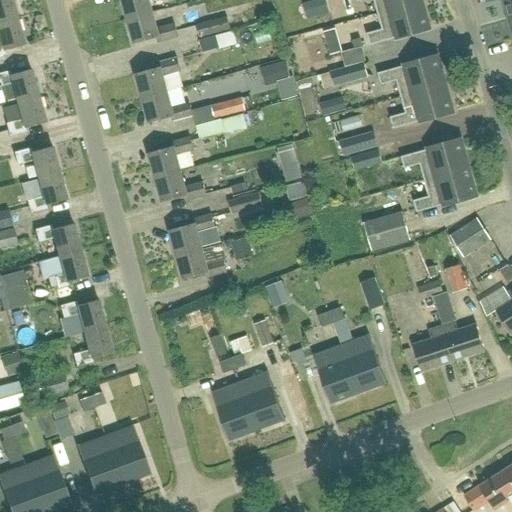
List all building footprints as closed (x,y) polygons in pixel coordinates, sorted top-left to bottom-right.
[(0,0),(0,23),(17,19),(11,0),(0,0)] [(153,13),(149,0),(122,0),(128,20),(153,13)] [(303,4),(307,19),(322,15),(318,0),(303,4)] [(422,2),(421,0),(357,0),(358,2),(364,0),(373,0),(378,14),(422,2)] [(370,46),(429,29),(422,2),(378,14),(382,30),(367,34),(370,46)] [(128,20),(135,44),(158,38),(159,42),(179,37),(176,25),(158,30),(153,13),(128,20)] [(200,38),(231,29),(228,17),(197,24),(200,38)] [(0,23),(0,39),(1,43),(0,43),(0,56),(4,55),(3,51),(24,46),(17,19),(0,23)] [(200,41),(203,52),(218,48),(215,37),(200,41)] [(339,40),(327,43),(330,55),(342,52),(339,40)] [(228,49),(195,55),(197,65),(230,60),(228,49)] [(168,92),(163,75),(181,70),(178,58),(157,64),(159,68),(136,74),(142,99),(168,92)] [(445,85),(437,58),(378,74),(381,86),(397,81),(401,98),(445,85)] [(272,65),(277,83),(293,78),(289,61),(272,65)] [(365,63),(331,72),(335,87),(369,78),(365,63)] [(0,102),(1,106),(17,102),(38,96),(31,70),(10,75),(9,72),(0,74),(0,102)] [(302,99),(318,94),(313,76),(296,82),(302,99)] [(390,118),(394,129),(453,113),(445,85),(401,98),(406,113),(390,118)] [(142,99),(149,124),(172,117),(173,122),(193,116),(190,104),(172,109),(168,92),(142,99)] [(17,102),(22,120),(6,125),(9,136),(25,132),(24,128),(45,123),(38,96),(17,102)] [(245,98),(214,105),(217,118),(248,110),(245,98)] [(333,99),(320,103),(324,116),(337,112),(333,99)] [(244,114),(222,119),(226,133),(247,127),(244,114)] [(325,119),(312,122),(316,141),(330,138),(325,119)] [(349,119),(332,123),(335,134),(352,130),(349,119)] [(378,147),(374,132),(341,142),(345,157),(378,147)] [(172,147),(150,154),(156,178),(182,171),(177,155),(195,150),(191,138),(171,143),(172,147)] [(461,141),(401,157),(405,169),(420,165),(425,181),(468,169),(461,141)] [(282,163),(297,159),(293,144),(278,148),(282,163)] [(17,166),(33,162),(38,179),(59,174),(52,147),(31,153),(30,149),(14,154),(17,166)] [(379,150),(352,158),(356,171),(383,164),(379,150)] [(417,213),(476,196),(468,169),(425,181),(429,197),(414,201),(417,213)] [(187,201),(207,196),(204,184),(186,189),(182,171),(156,178),(163,203),(186,197),(187,201)] [(59,174),(38,179),(43,198),(27,202),(30,214),(46,210),(45,206),(66,200),(59,174)] [(287,187),(290,200),(305,196),(301,183),(287,187)] [(233,196),(248,191),(246,184),(230,188),(233,196)] [(234,214),(265,205),(261,192),(231,201),(234,214)] [(310,198),(291,203),(296,219),(315,214),(310,198)] [(489,222),(505,214),(500,205),(484,214),(489,222)] [(412,241),(404,212),(365,223),(374,252),(412,241)] [(7,213),(0,214),(0,227),(10,225),(7,213)] [(193,225),(170,231),(177,255),(203,249),(198,232),(216,227),(212,215),(192,220),(193,225)] [(491,239),(478,219),(451,236),(464,256),(491,239)] [(39,243),(55,239),(60,257),(80,251),(73,225),(52,230),(52,227),(35,231),(39,243)] [(14,230),(0,232),(0,247),(17,244),(14,230)] [(232,243),(236,255),(252,251),(248,238),(232,243)] [(416,246),(401,251),(406,267),(421,262),(416,246)] [(177,255),(184,280),(207,274),(208,278),(228,273),(225,261),(207,266),(203,249),(177,255)] [(60,257),(65,275),(48,280),(52,291),(68,287),(67,283),(88,278),(80,251),(60,257)] [(388,276),(406,272),(401,251),(383,256),(388,276)] [(502,270),(509,281),(511,279),(511,267),(510,265),(502,270)] [(447,270),(454,292),(466,288),(460,266),(447,270)] [(24,271),(1,277),(3,286),(10,309),(33,303),(27,280),(24,271)] [(374,278),(361,283),(371,310),(384,305),(374,278)] [(422,301),(444,294),(439,281),(419,289),(422,301)] [(282,282),(266,287),(271,300),(286,294),(282,282)] [(511,334),(511,333),(511,290),(507,293),(511,300),(496,311),(511,334)] [(406,293),(390,298),(394,310),(409,305),(406,293)] [(105,327),(98,300),(77,306),(76,302),(60,306),(63,319),(80,314),(84,332),(105,327)] [(246,304),(229,310),(233,320),(250,314),(246,304)] [(341,308),(330,312),(334,324),(345,320),(341,308)] [(322,328),(334,324),(330,312),(318,317),(322,328)] [(266,320),(255,325),(263,347),(274,343),(266,320)] [(453,361),(485,351),(477,324),(458,330),(456,322),(442,326),(453,361)] [(442,326),(429,331),(432,339),(413,345),(422,371),(453,361),(442,326)] [(91,359),(112,353),(105,327),(84,332),(89,351),(73,355),(76,367),(92,363),(91,359)] [(342,345),(359,393),(386,383),(387,384),(388,384),(375,350),(372,341),(369,334),(368,335),(369,336),(342,345)] [(219,359),(227,356),(219,335),(211,339),(219,359)] [(332,403),(359,393),(342,345),(315,355),(314,354),(313,355),(332,405),(333,404),(332,403)] [(18,353),(4,357),(9,374),(23,370),(18,353)] [(232,359),(236,370),(247,366),(243,355),(232,359)] [(225,374),(236,370),(232,359),(220,363),(225,374)] [(240,383),(258,430),(285,420),(285,421),(286,421),(268,371),(267,372),(267,373),(240,383)] [(65,373),(32,382),(36,398),(69,390),(65,373)] [(18,382),(0,386),(0,409),(24,403),(18,382)] [(231,440),(258,430),(240,383),(213,392),(213,391),(212,392),(230,442),(231,441),(231,440)] [(90,397),(94,408),(105,403),(101,392),(90,397)] [(94,408),(90,397),(79,401),(83,412),(94,408)] [(61,403),(49,407),(53,420),(65,415),(61,403)] [(46,409),(33,414),(37,423),(49,419),(46,409)] [(10,426),(15,437),(26,433),(22,422),(10,426)] [(132,427),(105,437),(122,484),(149,474),(150,475),(151,475),(141,448),(132,425),(131,425),(132,427)] [(15,437),(10,426),(0,429),(0,432),(3,441),(15,437)] [(23,459),(15,437),(3,441),(1,442),(9,464),(23,459)] [(95,494),(122,484),(105,437),(78,446),(77,445),(76,446),(95,496),(96,495),(95,494)] [(52,456),(25,466),(41,511),(46,511),(69,504),(70,505),(71,504),(53,454),(52,455),(52,456)] [(41,511),(25,466),(0,475),(0,484),(10,511),(41,511)] [(511,479),(506,470),(464,497),(473,511),(489,501),(494,510),(508,501),(506,497),(511,492),(511,479)]
